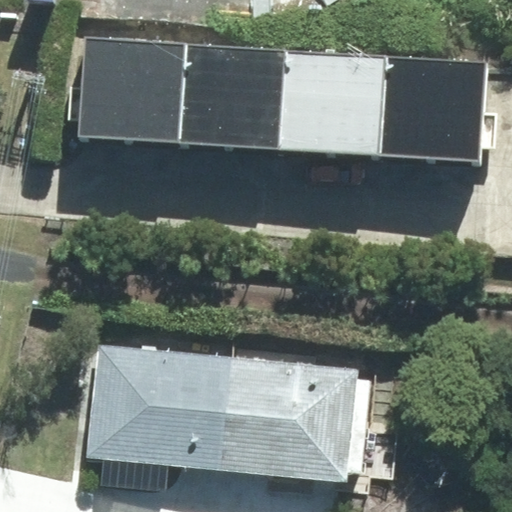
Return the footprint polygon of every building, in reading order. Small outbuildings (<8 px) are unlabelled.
[(176,146),(181,50),(80,44),(74,138),(176,146)] [(277,152),(284,56),(181,50),(176,146),(277,152)] [(379,159),(386,63),(284,56),(277,152),(379,159)] [(386,63),(379,159),(481,165),(487,69),(386,63)] [(346,469),(354,379),(341,377),(342,367),(87,344),(77,455),(93,455),(91,483),(154,487),(156,461),(333,476),(333,467),(346,469)]
